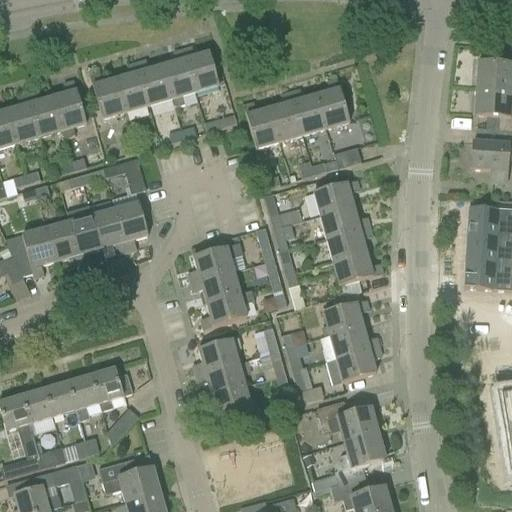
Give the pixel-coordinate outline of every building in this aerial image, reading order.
[(208,56),(194,60),(191,49),(181,52),(194,97),(218,91),(208,56)] [(185,107),(183,101),(194,97),(181,52),(172,55),(175,66),(162,70),(171,104),(172,104),(174,110),(185,107)] [(162,70),(149,73),(145,63),(135,66),(148,111),(171,104),(162,70)] [(129,79),(115,83),(125,117),(148,111),(135,66),(126,69),(129,79)] [(511,68),(477,66),(475,93),(511,95),(511,70),(511,68)] [(115,83),(102,87),(99,76),(89,79),(92,90),(101,124),(125,117),(115,83)] [(325,85),(328,96),(315,100),(325,133),(349,127),(339,93),(336,82),(325,85)] [(85,128),(76,95),(73,84),(62,87),(65,98),(52,102),(61,135),(62,135),(64,141),(74,138),(73,132),(85,128)] [(315,100),(302,104),(298,93),(289,95),(302,140),(325,133),(315,100)] [(511,107),(510,107),(511,95),(475,93),(474,119),(485,120),(485,133),(511,134),(511,107)] [(52,102),(39,105),(36,94),(26,97),(38,141),(61,135),(52,102)] [(282,109),(270,113),(279,146),(302,140),(289,95),(279,98),(282,109)] [(19,111),(6,114),(15,148),(38,141),(26,97),(15,100),(19,111)] [(242,108),(247,119),(246,120),(255,153),(279,146),(270,113),(257,116),(253,105),(242,108)] [(6,114),(0,116),(0,152),(15,148),(6,114)] [(204,127),(206,136),(236,128),(234,119),(204,127)] [(193,131),(180,134),(182,143),(196,140),(193,131)] [(505,188),(506,175),(506,162),(511,162),(511,134),(485,133),(475,132),(474,146),(473,146),(471,173),(489,174),(488,187),(505,188)] [(171,146),(182,143),(180,134),(169,137),(171,146)] [(147,144),(134,148),(136,156),(149,153),(147,144)] [(136,156),(134,148),(122,151),(125,160),(136,156)] [(333,158),(335,165),(337,173),(360,166),(356,152),(333,158)] [(83,162),(70,166),(72,175),(86,171),(83,162)] [(136,163),(103,173),(106,184),(117,180),(117,179),(125,177),(130,199),(145,194),(136,163)] [(313,179),(310,170),(309,165),(298,168),(300,174),(299,174),(301,183),(313,179)] [(62,178),(72,175),(70,166),(59,169),(62,178)] [(313,179),(325,175),(323,167),(310,170),(313,179)] [(105,184),(106,184),(103,173),(80,179),(83,189),(105,183),(105,184)] [(37,175),(24,179),(27,188),(40,184),(37,175)] [(15,192),(27,188),(24,179),(1,186),(5,201),(7,201),(6,199),(16,196),(15,192)] [(69,193),(83,189),(80,179),(66,183),(69,193)] [(267,193),(280,190),(277,179),(264,183),(267,193)] [(313,197),(319,220),(352,210),(348,197),(360,194),(357,185),(313,197)] [(46,190),(34,193),(37,202),(49,199),(46,190)] [(24,205),(37,202),(34,193),(22,196),(24,205)] [(262,200),(271,233),(281,230),(272,197),(262,200)] [(136,254),(133,244),(147,240),(138,207),(114,214),(126,257),(136,254)] [(356,223),(352,210),(319,220),(326,243),(369,231),(367,221),(356,223)] [(511,213),(470,211),(468,238),(511,241),(511,213)] [(100,253),(113,249),(117,260),(126,257),(114,214),(91,220),(100,253)] [(86,257),(100,253),(91,220),(68,227),(81,270),(90,267),(86,257)] [(55,266),(67,262),(70,273),(81,270),(68,227),(46,233),(55,266)] [(287,254),(281,230),(271,233),(277,256),(287,254)] [(365,257),(362,244),(372,241),(369,231),(326,243),(332,266),(365,257)] [(255,234),(264,267),(273,265),(264,232),(255,234)] [(44,280),(41,270),(55,266),(46,233),(22,240),(31,272),(30,273),(33,283),(44,280)] [(511,241),(468,238),(467,264),(510,266),(511,242),(511,241)] [(226,251),(226,252),(193,262),(197,274),(186,277),(188,287),(232,274),(229,263),(242,259),(238,247),(226,251)] [(365,257),(332,266),(339,290),(359,285),(372,281),(383,278),(380,267),(369,270),(365,257)] [(1,263),(0,263),(0,280),(6,277),(11,287),(23,282),(13,260),(3,265),(1,263)] [(281,267),(285,279),(294,277),(290,264),(281,267)] [(467,264),(465,291),(509,294),(510,266),(467,264)] [(279,286),(273,265),(264,267),(270,289),(279,286)] [(239,297),(232,274),(188,287),(191,297),(202,294),(206,307),(239,297)] [(297,289),(294,277),(285,279),(288,291),(297,289)] [(246,323),(242,308),(253,305),(250,294),(239,297),(206,307),(210,320),(199,323),(201,334),(213,330),(213,332),(246,323)] [(321,312),(323,317),(322,317),(329,340),(362,331),(358,317),(369,314),(366,303),(361,305),(358,295),(349,298),(341,300),(331,303),(333,308),(321,312)] [(286,310),(283,298),(274,300),(277,312),(286,310)] [(366,343),(362,331),(329,340),(335,363),(379,350),(376,340),(366,343)] [(262,335),(269,358),(278,356),(272,332),(262,335)] [(280,340),(283,352),(293,349),(289,337),(280,340)] [(238,342),(230,345),(198,354),(201,366),(191,369),(194,380),(237,368),(233,353),(240,351),(238,342)] [(283,352),(290,375),(302,372),(299,360),(296,361),(293,349),(283,352)] [(382,360),(379,350),(335,363),(342,388),(376,378),(372,364),(382,360)] [(272,370),(275,382),(285,379),(278,356),(269,358),(260,361),(263,373),(272,370)] [(207,386),(211,400),(244,391),(237,368),(194,380),(196,389),(207,386)] [(305,370),(302,372),(290,375),(296,397),(311,393),(305,370)] [(121,402),(121,401),(131,398),(125,379),(115,382),(113,373),(88,380),(96,408),(99,416),(112,412),(110,405),(121,402)] [(291,402),(285,379),(275,382),(282,404),(291,402)] [(96,408),(88,380),(67,386),(75,415),(78,425),(89,422),(86,412),(96,408)] [(51,422),(75,415),(67,386),(42,394),(51,422)] [(250,415),(244,391),(211,400),(214,412),(204,415),(206,426),(217,423),(217,424),(250,415)] [(29,429),(51,422),(42,394),(21,400),(29,429)] [(511,397),(500,399),(511,471),(511,397)] [(38,457),(29,429),(21,400),(0,405),(0,420),(5,436),(16,432),(26,463),(0,470),(0,474),(2,484),(42,473),(38,457)] [(331,437),(338,435),(342,449),(377,439),(370,412),(347,419),(343,405),(315,413),(319,427),(322,435),(330,433),(331,437)] [(106,436),(110,451),(138,421),(128,412),(106,436)] [(342,449),(345,458),(341,460),(336,469),(338,475),(334,476),(337,489),(365,481),(362,470),(384,464),(377,439),(342,449)] [(94,442),(83,445),(87,460),(98,456),(94,442)] [(75,449),(61,453),(61,451),(59,452),(63,467),(87,460),(83,445),(74,447),(75,449)] [(59,452),(38,457),(42,473),(63,467),(59,452)] [(105,499),(121,494),(125,509),(159,499),(147,459),(98,473),(105,499)] [(58,511),(60,511),(55,490),(72,486),(78,505),(86,503),(76,469),(20,484),(23,497),(12,500),(15,511),(58,511)] [(365,481),(337,489),(312,496),(314,501),(332,496),(334,505),(342,503),(344,511),(351,511),(352,511),(351,511),(388,511),(383,492),(361,499),(357,485),(365,483),(365,481)] [(162,511),(159,499),(125,509),(125,511),(162,511)] [(241,511),(295,511),(293,502),(265,509),(264,506),(241,511)] [(88,511),(86,503),(78,505),(72,507),(72,511),(88,511)]
